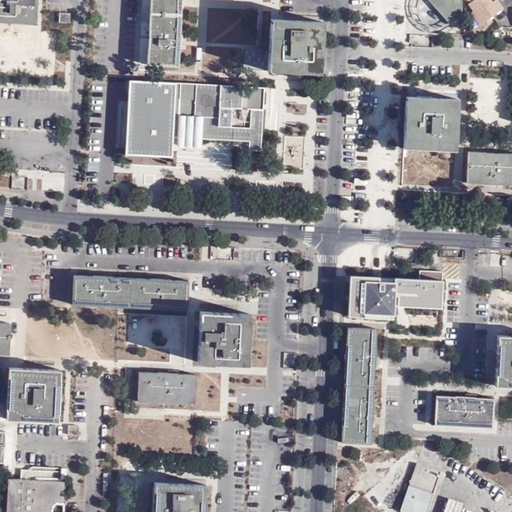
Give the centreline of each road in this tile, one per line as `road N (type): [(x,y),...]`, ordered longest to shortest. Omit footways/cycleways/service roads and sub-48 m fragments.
road 1 (residential): [(0,209),(329,233)]
road 2 (residential): [(329,233),(316,511)]
road 3 (residential): [(329,233),(337,0)]
road 4 (unknown): [(386,53),(394,236)]
road 5 (residential): [(329,233),(511,243)]
road 6 (unknown): [(392,511),(390,476),(416,455),(436,461),(474,511)]
road 7 (residential): [(90,511),(97,379)]
